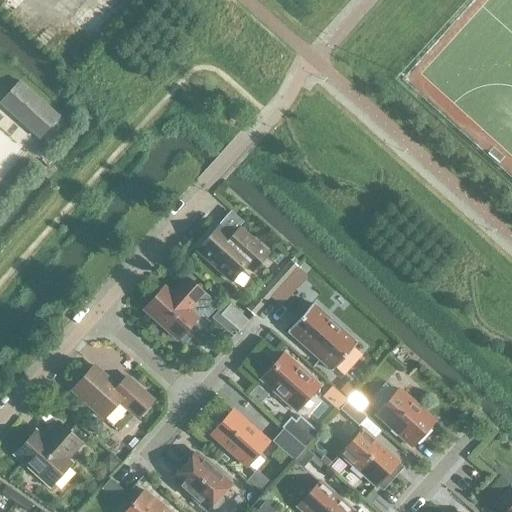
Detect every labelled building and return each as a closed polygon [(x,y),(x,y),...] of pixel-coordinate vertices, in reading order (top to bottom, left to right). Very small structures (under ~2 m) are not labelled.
[(0,103),(38,138),(58,116),(19,81),(0,102),(0,103)] [(218,226),(197,250),(230,280),(244,265),(251,272),(268,252),(244,231),(237,239),(235,237),(231,237),(218,226)] [(289,259),(245,308),(253,315),(297,266),(289,259)] [(297,267),(270,297),(276,303),(283,302),(307,276),(297,267)] [(186,277),(175,288),(177,290),(173,295),(164,287),(144,309),(177,339),(202,311),(207,315),(216,305),(186,277)] [(226,301),(210,318),(232,338),(248,321),(226,301)] [(356,344),(312,304),(287,331),(332,371),(356,344)] [(319,386),(283,354),(261,379),(296,411),(319,386)] [(153,400),(126,376),(117,386),(94,365),(72,390),(103,418),(119,401),(137,418),(153,400)] [(348,397),(354,390),(347,383),(340,391),(348,397)] [(346,400),(331,386),(322,397),(337,410),(346,400)] [(434,421),(399,389),(376,414),(411,447),(434,421)] [(355,391),(347,400),(360,411),(367,402),(355,391)] [(347,400),(339,409),(358,425),(365,417),(347,400)] [(233,410),(211,434),(246,466),(268,441),(233,410)] [(300,416),(295,421),(291,417),(282,427),(284,429),(282,430),(303,449),(318,433),(300,416)] [(81,443),(57,422),(56,423),(59,426),(51,436),(45,436),(43,438),(35,431),(14,454),(50,486),(71,463),(67,459),(81,443)] [(398,462),(362,429),(340,454),(353,465),(350,469),(360,478),(363,475),(376,486),(398,462)] [(303,449),(282,430),(273,441),(302,467),(312,456),(303,449)] [(131,448),(138,441),(134,437),(128,445),(131,448)] [(118,462),(109,453),(100,463),(109,472),(118,462)] [(174,468),(174,471),(176,473),(172,478),(207,510),(211,506),(213,508),(216,508),(222,502),(222,498),(220,496),(230,484),(229,483),(231,481),(230,478),(224,472),(221,472),(219,474),(194,453),(190,457),(188,455),(185,456),(174,468)] [(256,470),(247,479),(262,493),(270,483),(256,470)] [(128,495),(110,479),(101,489),(120,505),(128,495)] [(352,511),(353,511),(320,482),(298,507),(303,511),(352,511)] [(6,485),(1,493),(14,502),(19,495),(6,485)] [(168,511),(144,491),(125,511),(168,511)] [(33,504),(19,495),(14,502),(28,511),(33,504)] [(263,502),(256,511),(257,511),(273,511),(274,511),(263,502)]
